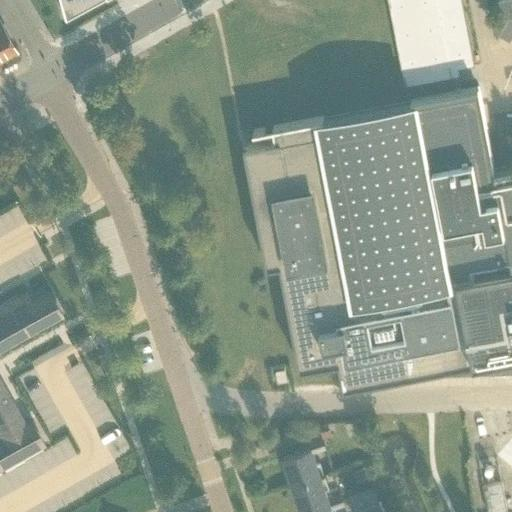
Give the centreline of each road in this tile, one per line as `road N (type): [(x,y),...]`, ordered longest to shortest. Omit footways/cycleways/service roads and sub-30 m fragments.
road 1 (unclassified): [(180,382),(121,212),(44,76)]
road 2 (unclassified): [(52,72),(181,0)]
road 3 (residential): [(223,511),(180,382)]
